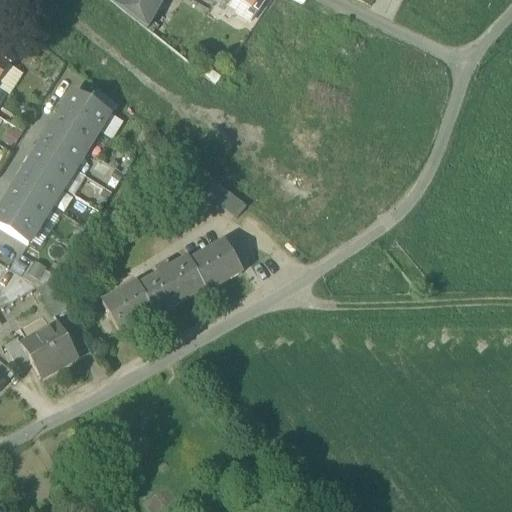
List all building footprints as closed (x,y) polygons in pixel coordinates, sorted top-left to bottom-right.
[(105,0),(147,32),(164,0),(105,0)] [(227,12),(234,1),(234,0),(215,0),(213,4),(227,12)] [(234,0),(234,1),(250,11),(257,0),(234,0)] [(266,0),(257,0),(250,11),(257,15),(266,0)] [(234,1),(227,12),(224,18),(229,21),(234,18),(249,28),(257,15),(250,11),(234,1)] [(391,96),(410,47),(383,37),(360,96),(359,95),(344,133),(354,137),(353,141),(392,156),(389,164),(418,175),(430,144),(404,134),(412,114),(402,110),(405,101),(391,96)] [(0,82),(9,68),(0,62),(0,82)] [(89,105),(109,117),(117,107),(105,98),(97,92),(89,105)] [(74,95),(62,114),(98,136),(109,117),(89,105),(74,95)] [(62,114),(51,133),(86,155),(98,136),(62,114)] [(51,133),(39,151),(75,173),(86,155),(51,133)] [(144,150),(236,221),(239,218),(246,208),(154,137),(144,150)] [(39,151),(27,170),(63,192),(75,173),(39,151)] [(27,170),(16,189),(51,211),(63,192),(27,170)] [(16,189),(4,207),(40,229),(51,211),(16,189)] [(0,231),(28,249),(40,229),(4,207),(0,214),(0,231)] [(225,245),(190,265),(204,291),(206,294),(242,274),(225,245)] [(158,278),(140,289),(153,315),(155,319),(204,291),(190,265),(189,261),(169,273),(166,267),(155,273),(158,278)] [(37,291),(55,322),(71,313),(53,282),(37,291)] [(119,335),(153,315),(140,289),(138,286),(102,306),(119,335)] [(32,366),(40,380),(77,359),(59,327),(22,348),(32,366)] [(2,351),(16,375),(32,366),(22,348),(18,342),(2,351)] [(0,384),(3,388),(15,376),(0,363),(0,384)]
